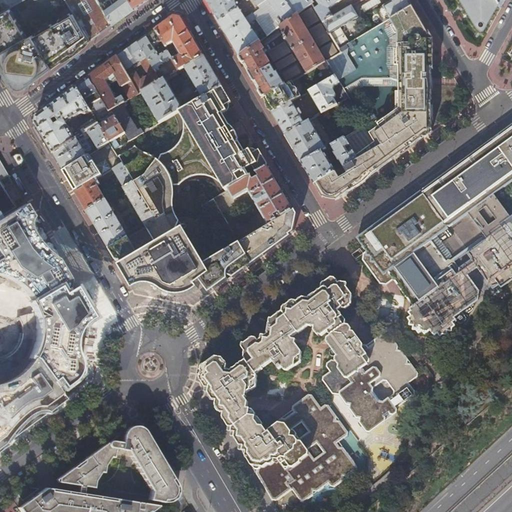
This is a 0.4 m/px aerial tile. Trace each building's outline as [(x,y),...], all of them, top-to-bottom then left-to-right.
[(24,90),(91,41),(67,0),(23,0),(5,11),(0,13),(0,64),(13,87),(14,88),(15,89),(17,90),(19,90),(21,90),(22,90),(24,90)] [(0,0),(0,2),(5,11),(23,0),(0,0)] [(67,0),(91,41),(114,25),(98,0),(67,0)] [(98,0),(114,25),(136,8),(130,0),(118,0),(119,0),(112,5),(110,2),(112,0),(98,0)] [(130,0),(136,8),(147,0),(130,0)] [(252,0),(205,0),(220,24),(239,58),(285,25),(283,23),(295,14),(284,0),(266,0),(258,7),(252,0)] [(318,0),(284,0),(295,14),(296,16),(312,5),(318,0)] [(318,0),(312,5),(323,23),(333,17),(329,11),(343,0),(318,0)] [(372,0),(361,7),(364,12),(376,5),(373,0),(372,0)] [(390,18),(412,6),(408,0),(394,0),(383,6),(390,18)] [(459,0),(467,12),(471,13),(474,18),(476,21),(478,24),(481,26),(486,29),(487,31),(488,31),(493,20),(493,19),(490,15),(499,11),(502,5),(498,0),(459,0)] [(323,23),(312,5),(296,16),(285,25),(239,58),(252,79),(264,99),(283,87),(311,70),(327,61),(341,52),(339,49),(330,34),(323,23)] [(358,159),(315,185),(321,197),(339,199),(431,132),(431,40),(412,6),(390,18),(339,49),(341,52),(327,61),(335,76),(338,81),(339,83),(344,90),(358,82),(393,85),(402,88),(403,111),(397,115),(399,117),(376,131),(378,135),(372,138),(375,144),(356,156),(358,159)] [(352,6),(333,17),(323,23),(330,34),(358,17),(352,6)] [(471,13),(467,12),(472,20),(472,21),(473,22),(473,23),(474,24),(475,25),(476,26),(476,27),(477,28),(478,29),(480,30),(481,31),(482,31),(484,32),(486,29),(481,26),(478,24),(476,21),(474,18),(471,13)] [(179,71),(204,57),(192,36),(182,18),(174,16),(155,30),(161,41),(165,48),(172,43),(180,56),(175,59),(169,50),(167,51),(179,71)] [(160,82),(165,80),(179,72),(179,71),(167,51),(159,56),(154,49),(159,46),(158,43),(161,41),(155,30),(147,36),(138,43),(156,74),(160,71),(159,68),(164,65),(169,74),(165,77),(163,74),(157,77),(160,82)] [(156,74),(138,43),(128,50),(118,57),(139,95),(141,93),(160,82),(157,77),(156,74)] [(106,66),(90,78),(108,108),(110,112),(112,111),(126,102),(139,95),(118,57),(106,66)] [(183,102),(186,108),(222,87),(214,73),(204,57),(179,71),(179,72),(187,84),(192,81),(199,92),(183,102)] [(326,81),(335,76),(327,61),(311,70),(317,79),(322,75),(326,81)] [(322,113),(337,104),(334,98),(335,97),(336,95),(336,94),(333,89),(334,86),(339,83),(338,81),(335,76),(326,81),(309,92),(322,113)] [(108,108),(90,78),(84,82),(77,87),(86,103),(90,100),(99,114),(108,108)] [(159,124),(180,112),(183,110),(165,80),(160,82),(141,93),(159,124)] [(34,124),(53,155),(77,141),(73,134),(67,124),(83,114),(86,115),(91,112),(86,103),(77,87),(54,104),(36,117),(34,124)] [(224,188),(226,192),(229,191),(269,166),(265,160),(261,158),(250,164),(247,159),(240,163),(238,159),(236,155),(235,151),(235,147),(235,144),(235,141),(234,137),(231,132),(229,133),(228,130),(232,127),(231,125),(230,126),(223,115),(224,114),(224,113),(221,114),(216,105),(225,99),(227,97),(227,95),(222,87),(186,108),(183,110),(180,112),(183,116),(184,120),(185,125),(185,130),(185,134),(183,139),(181,143),(178,146),(175,150),(171,152),(166,154),(163,155),(162,155),(160,156),(158,157),(157,158),(158,160),(159,162),(160,163),(162,164),(164,166),(166,168),(168,171),(169,174),(170,176),(172,180),(173,184),(174,187),(175,189),(176,187),(180,185),(187,180),(191,178),(195,176),(200,176),(205,176),(209,177),(214,179),(218,181),(221,184),(224,188)] [(283,87),(264,99),(269,108),(273,114),(292,102),(290,99),(294,96),(294,94),(297,92),(294,87),(289,90),(290,90),(286,92),(283,87)] [(131,141),(143,134),(143,133),(141,130),(138,132),(123,108),(128,105),(126,102),(112,111),(116,116),(131,141)] [(279,125),(285,135),(304,124),(292,102),(273,114),(279,125)] [(100,127),(110,142),(110,143),(120,137),(124,144),(131,141),(116,116),(100,126),(100,127)] [(294,149),(302,163),(325,149),(326,148),(310,121),(304,124),(285,135),(294,149)] [(77,141),(77,140),(88,134),(100,127),(100,126),(97,122),(92,126),(91,124),(73,134),(77,141)] [(492,140),(423,191),(422,193),(421,194),(423,196),(414,203),(412,200),(410,202),(379,224),(357,240),(366,252),(363,254),(362,260),(379,283),(386,284),(396,278),(401,285),(399,288),(408,300),(411,300),(415,304),(409,309),(411,311),(408,313),(410,316),(407,318),(409,321),(409,325),(413,326),(413,330),(416,330),(418,333),(422,331),(424,334),(430,330),(434,336),(437,333),(440,336),(443,334),(447,335),(448,331),(451,332),(452,328),(455,326),(453,322),(457,319),(454,316),(478,299),(479,290),(467,273),(476,266),(492,288),(498,283),(500,286),(511,277),(511,213),(510,215),(495,195),(511,182),(511,125),(498,136),(499,137),(493,142),(492,140)] [(88,134),(98,150),(110,142),(100,127),(88,134)] [(308,174),(315,185),(358,159),(356,156),(355,154),(344,137),(330,146),(334,152),(333,153),(338,161),(339,161),(341,164),(334,169),(324,154),(327,152),(325,149),(302,163),(308,174)] [(59,165),(63,172),(87,157),(77,140),(77,141),(53,155),(59,165)] [(70,184),(75,193),(122,164),(118,157),(110,143),(110,142),(98,150),(87,157),(63,172),(70,184)] [(294,232),(297,215),(294,210),(268,225),(240,243),(213,200),(203,206),(202,212),(200,216),(198,219),(196,221),(194,222),(193,221),(191,220),(189,219),(187,218),(185,218),(183,218),(181,219),(180,220),(178,218),(177,213),(176,207),(176,201),(177,196),(176,192),(175,189),(174,187),(173,184),(172,180),(170,176),(169,174),(168,171),(166,168),(164,166),(162,164),(160,163),(159,162),(158,160),(157,158),(156,157),(155,156),(154,156),(146,153),(137,146),(119,156),(122,164),(133,182),(156,221),(146,227),(128,238),(109,250),(120,269),(133,290),(136,288),(140,287),(144,286),(149,286),(153,287),(154,287),(154,288),(154,290),(155,291),(157,292),(158,292),(159,292),(161,292),(162,291),(164,293),(164,295),(164,296),(165,297),(166,298),(168,298),(169,298),(170,297),(171,296),(180,297),(187,297),(197,290),(195,286),(199,283),(208,295),(294,232)] [(122,164),(75,193),(82,204),(86,212),(106,200),(98,187),(103,184),(102,183),(110,178),(111,175),(115,173),(124,188),(133,182),(122,164)] [(249,192),(268,225),(294,210),(283,190),(269,166),(229,191),(234,200),(249,192)] [(156,221),(133,182),(124,188),(123,189),(146,227),(156,221)] [(0,218),(16,209),(0,183),(0,218)] [(106,200),(86,212),(98,231),(109,250),(128,238),(106,200)] [(0,306),(2,307),(6,308),(7,308),(10,308),(13,309),(17,309),(20,308),(24,308),(28,307),(33,305),(36,312),(43,316),(45,326),(44,332),(44,337),(43,343),(42,348),(40,353),(38,358),(35,363),(32,368),(28,372),(24,376),(20,379),(15,382),(11,385),(6,387),(0,389),(0,445),(17,433),(19,432),(16,427),(23,422),(24,423),(25,423),(27,423),(28,422),(29,421),(28,418),(35,414),(38,418),(44,413),(43,411),(46,412),(52,407),(44,397),(52,391),(59,402),(64,398),(55,386),(59,383),(62,386),(67,383),(70,380),(75,375),(77,370),(78,363),(78,358),(76,353),(74,348),(75,347),(76,347),(77,346),(78,345),(78,344),(77,343),(77,342),(76,341),(74,341),(74,340),(74,338),(76,337),(78,337),(79,335),(79,334),(78,333),(77,332),(76,331),(78,327),(82,323),(85,319),(91,316),(73,286),(67,289),(68,282),(63,282),(52,263),(45,257),(40,253),(34,247),(29,239),(30,238),(30,237),(30,236),(29,235),(28,234),(26,234),(25,231),(24,227),(24,222),(23,216),(26,215),(21,206),(16,209),(0,218),(0,306)] [(63,282),(68,282),(69,279),(59,263),(48,244),(32,218),(30,213),(26,215),(23,216),(24,222),(24,227),(25,231),(26,234),(28,234),(29,235),(30,236),(30,237),(30,238),(29,239),(34,247),(40,253),(45,257),(52,263),(63,282)] [(264,325),(262,336),(258,339),(250,340),(240,345),(237,350),(239,360),(235,361),(223,364),(219,358),(212,359),(205,366),(197,370),(193,386),(201,397),(210,409),(212,417),(214,421),(220,433),(226,440),(231,447),(233,450),(236,457),(241,463),(246,471),(252,472),(254,475),(257,480),(262,488),(264,492),(272,502),(289,494),(304,501),(354,470),(341,451),(336,445),(345,436),(325,408),(319,411),(306,399),(291,407),(291,414),(279,422),(266,430),(253,421),(252,416),(246,417),(247,411),(241,410),(246,391),(253,377),(268,370),(278,377),(297,367),(290,336),(308,335),(312,340),(317,342),(340,322),(335,316),(341,303),(334,292),(320,293),(308,302),(296,303),(287,307),(280,313),(273,319),(264,325)] [(0,314),(2,315),(9,317),(16,317),(23,317),(30,315),(36,312),(33,305),(28,307),(24,308),(20,308),(17,309),(13,309),(10,308),(7,308),(6,308),(2,307),(0,306),(0,314)] [(45,326),(43,316),(39,320),(39,330),(38,340),(35,349),(31,358),(25,366),(17,373),(9,379),(0,382),(0,389),(6,387),(11,385),(15,382),(20,379),(24,376),(28,372),(32,368),(35,363),(38,358),(40,353),(42,348),(43,343),(44,337),(44,332),(45,326)] [(359,348),(346,333),(340,322),(317,342),(322,344),(323,347),(329,361),(322,365),(326,373),(319,379),(328,394),(335,396),(364,435),(399,409),(411,395),(406,382),(414,376),(398,353),(393,350),(393,346),(379,337),(367,345),(357,352),(359,348)] [(52,407),(59,402),(52,391),(44,397),(52,407)] [(19,432),(38,418),(35,414),(28,418),(29,421),(28,422),(27,423),(25,423),(24,423),(23,422),(16,427),(19,432)] [(116,436),(56,480),(58,482),(94,488),(95,481),(101,472),(104,473),(105,466),(110,458),(113,458),(115,449),(120,449),(126,450),(151,491),(150,500),(163,502),(168,502),(171,501),(174,499),(176,497),(178,494),(178,492),(178,488),(177,486),(173,478),(165,465),(150,439),(145,431),(143,428),(140,426),(136,425),(132,426),(129,427),(126,429),(125,431),(124,433),(123,435),(121,443),(116,442),(116,436)] [(45,488),(17,508),(20,511),(151,511),(158,507),(159,506),(157,506),(45,488)]
